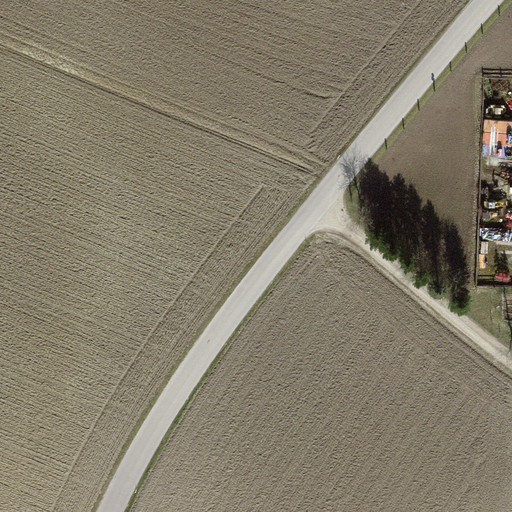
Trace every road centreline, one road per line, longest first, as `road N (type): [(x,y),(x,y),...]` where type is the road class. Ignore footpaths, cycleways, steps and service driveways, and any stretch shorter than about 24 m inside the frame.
road 1 (tertiary): [(495,0),(322,207),(168,414),(120,511)]
road 2 (track): [(511,362),(322,207)]
